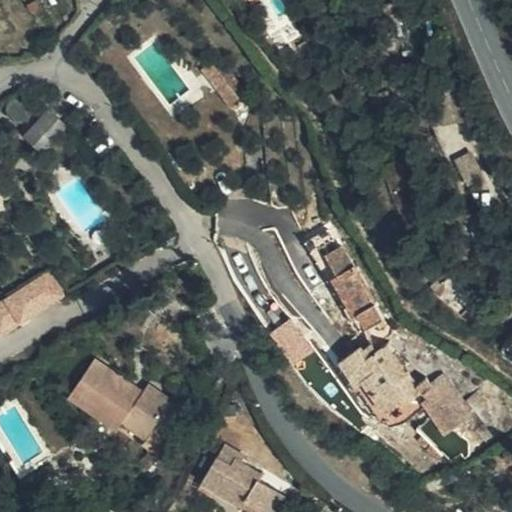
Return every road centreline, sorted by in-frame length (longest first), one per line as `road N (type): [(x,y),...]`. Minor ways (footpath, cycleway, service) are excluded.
road 1 (residential): [(0,79),(43,71),(72,76),(104,104),(184,217),(293,436),(342,486),(383,511)]
road 2 (unknown): [(0,346),(191,231)]
